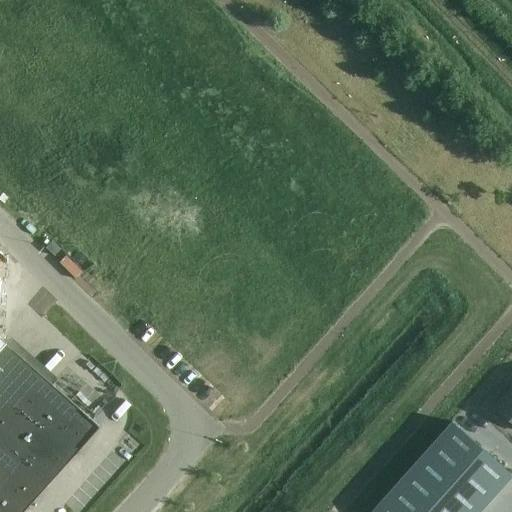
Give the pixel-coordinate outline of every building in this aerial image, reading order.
[(164,72),(181,89),(201,68),(184,52),(202,34),(181,14),(178,16),(165,3),(143,26),(152,35),(148,39),(164,53),(167,50),(176,58),(164,72)] [(250,147),(263,159),(284,138),(272,126),(286,112),(250,76),(236,91),(225,79),(203,101),(216,114),(228,101),(262,134),(250,147)] [(182,194),(112,266),(147,299),(217,228),(182,194)] [(21,511),(98,426),(70,401),(5,343),(0,348),(0,511),(21,511)] [(511,387),(494,407),(511,422),(511,387)] [(451,421),(370,511),(478,511),(511,475),(451,421)]
